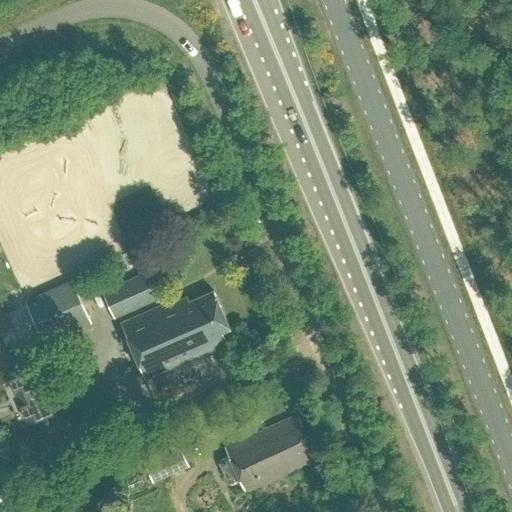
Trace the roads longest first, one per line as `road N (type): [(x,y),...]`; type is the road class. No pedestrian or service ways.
road 1 (unclassified): [(387,511),(268,214),(185,39),(153,16),(107,6),(0,44)]
road 2 (trunk): [(457,511),(253,0)]
road 3 (tertiary): [(511,463),(334,0)]
